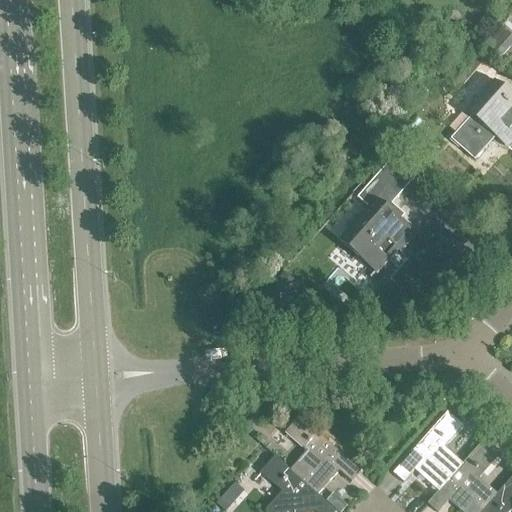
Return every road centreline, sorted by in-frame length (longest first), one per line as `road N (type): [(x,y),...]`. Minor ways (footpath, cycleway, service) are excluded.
road 1 (secondary): [(2,0),(25,378)]
road 2 (secondary): [(95,376),(72,0)]
road 3 (residential): [(95,376),(461,354)]
road 4 (secondary): [(104,511),(95,376)]
road 5 (secondary): [(25,378),(33,511)]
